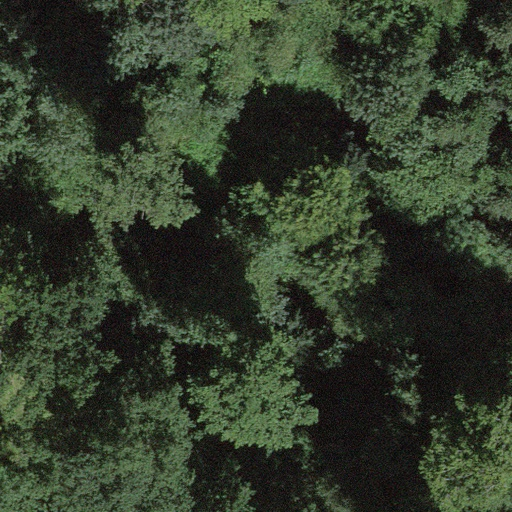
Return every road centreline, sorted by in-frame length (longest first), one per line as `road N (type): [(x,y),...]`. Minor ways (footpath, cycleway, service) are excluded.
road 1 (track): [(0,331),(27,316),(226,133),(355,117),(511,224)]
road 2 (track): [(27,316),(142,511)]
